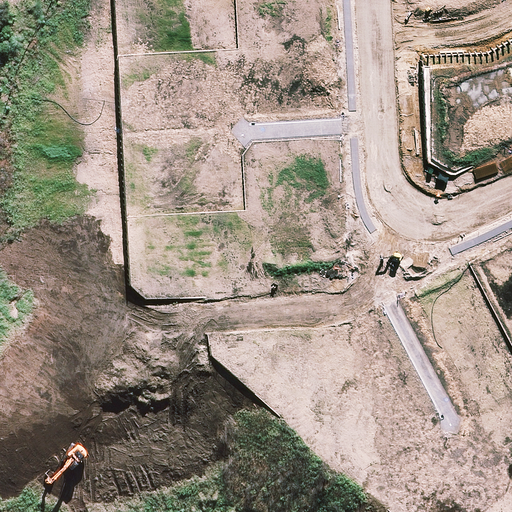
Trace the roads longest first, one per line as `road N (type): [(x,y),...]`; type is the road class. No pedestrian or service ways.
road 1 (residential): [(511,194),(449,220),(407,215),(394,202),(381,157),(377,0)]
road 2 (unknown): [(449,220),(511,363)]
road 3 (unknown): [(379,64),(511,30)]
